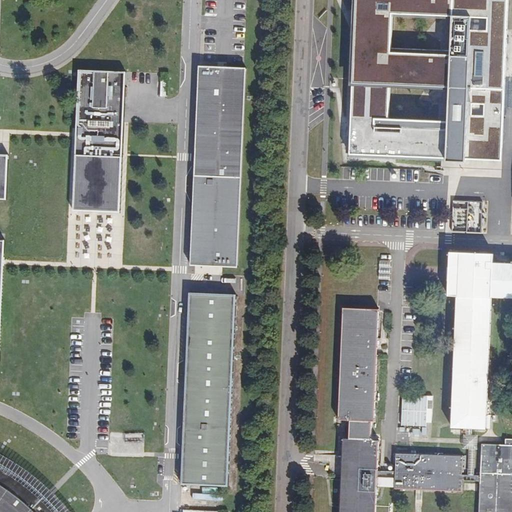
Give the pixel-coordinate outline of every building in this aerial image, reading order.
[(511,0),(365,0),(357,151),(454,155),(505,157),(511,0)] [(247,70),(201,68),(197,157),(192,268),(239,269),(247,70)] [(120,78),(75,77),(73,134),(70,212),(115,213),(117,156),(120,78)] [(452,200),(451,233),(487,234),(488,201),(452,200)] [(492,298),(511,299),(511,265),(495,265),(495,256),(452,254),(450,297),(459,298),(454,430),(484,431),(487,431),(492,298)] [(233,297),(188,295),(180,484),(225,486),(233,297)] [(380,310),(345,309),(341,419),(351,420),(351,439),(344,438),(341,511),(376,511),(378,477),(378,472),(380,439),(375,439),(380,310)] [(432,397),(407,396),(405,426),(431,427),(432,397)] [(484,431),(485,445),(511,445),(511,432),(487,431),(484,431)] [(511,511),(511,445),(485,445),(483,477),(483,481),(481,511),(511,511)] [(0,511),(68,511),(66,509),(55,497),(51,492),(44,486),(32,475),(19,466),(6,457),(0,454),(0,511)] [(464,456),(397,454),(396,473),(396,478),(396,489),(463,491),(463,481),(463,476),(464,456)]
